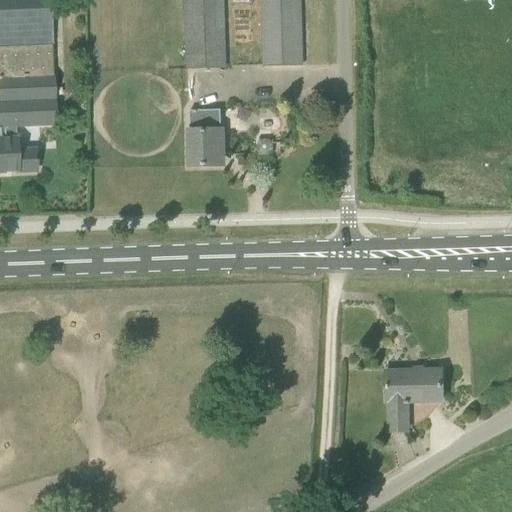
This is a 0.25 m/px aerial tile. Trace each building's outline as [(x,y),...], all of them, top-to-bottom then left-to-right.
[(0,0),(0,171),(36,170),(35,150),(16,151),(16,139),(15,139),(14,125),(54,124),(49,0),(0,0)] [(184,0),(187,69),(225,68),(223,0),(184,0)] [(302,66),(299,0),(261,0),(263,67),(302,66)] [(190,130),(189,130),(190,166),(218,165),(217,156),(222,155),(222,129),(220,129),(220,110),(189,111),(190,130)] [(407,431),(407,430),(425,420),(430,415),(439,401),(441,401),(441,371),(385,372),(385,403),(388,402),(389,432),(407,431)]
